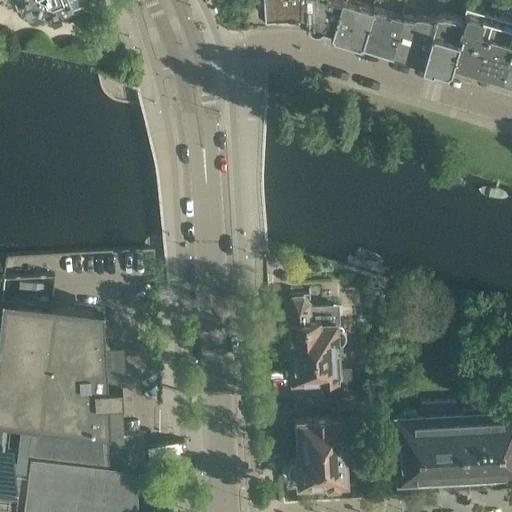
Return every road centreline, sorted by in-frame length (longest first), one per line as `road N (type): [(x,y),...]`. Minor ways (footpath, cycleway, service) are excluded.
road 1 (tertiary): [(225,511),(204,153),(188,60)]
road 2 (residential): [(511,113),(318,55),(222,48),(188,60)]
